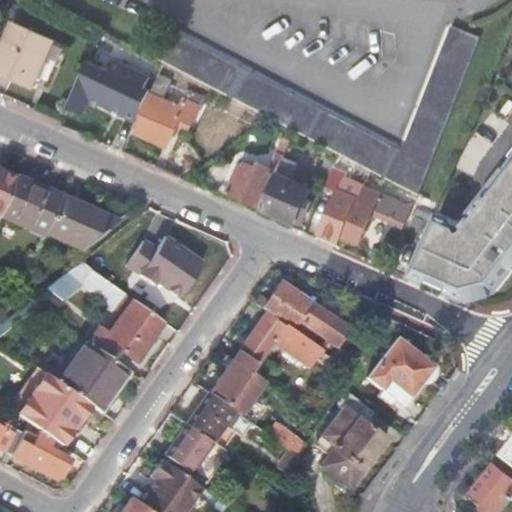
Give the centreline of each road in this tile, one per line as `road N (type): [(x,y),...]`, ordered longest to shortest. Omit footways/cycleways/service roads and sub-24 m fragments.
road 1 (residential): [(72,511),(270,235)]
road 2 (residential): [(270,235),(0,119)]
road 3 (residential): [(503,353),(270,235)]
road 4 (residential): [(263,0),(452,7),(473,0)]
road 5 (secondary): [(399,511),(503,353)]
